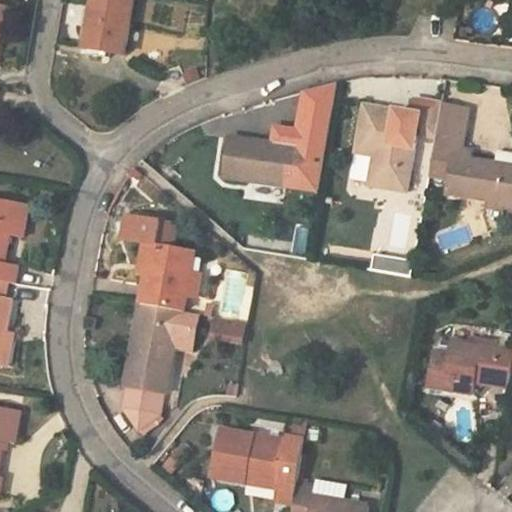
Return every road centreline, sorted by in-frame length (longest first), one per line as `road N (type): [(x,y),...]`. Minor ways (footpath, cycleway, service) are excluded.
road 1 (residential): [(104,159),(154,115),(209,87),(369,50),(511,61)]
road 2 (residential): [(165,511),(95,448),(64,383),(57,323),(83,200),(104,159)]
road 3 (residential): [(49,0),(38,85),(49,112),(104,159)]
